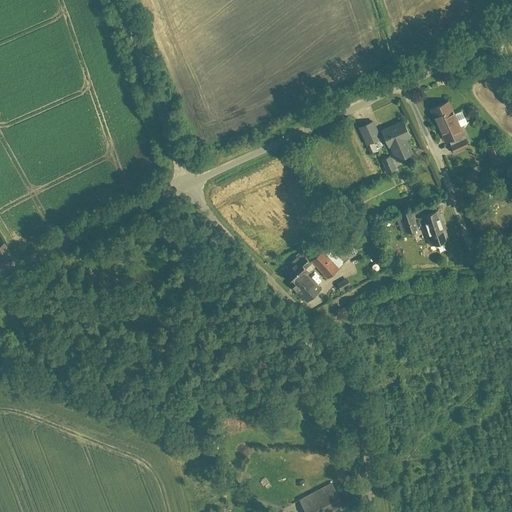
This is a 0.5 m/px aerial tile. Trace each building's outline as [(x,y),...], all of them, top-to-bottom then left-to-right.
[(448,99),(429,109),(444,142),(448,140),(455,154),(470,146),(460,126),(467,123),(461,111),(455,113),(448,99)] [(403,119),(380,129),(395,160),(414,151),(408,137),(411,136),(403,119)] [(358,127),(366,144),(381,138),(374,120),(358,127)] [(494,142),(484,147),(494,165),(504,160),(494,142)] [(385,169),(392,167),(389,154),(381,155),(385,169)] [(439,209),(421,215),(431,245),(449,239),(439,209)] [(413,210),(399,214),(405,232),(419,227),(413,210)] [(313,265),(326,278),(338,267),(322,250),(310,262),(313,265)] [(292,287),(307,303),(322,288),(306,271),(313,265),(310,262),(301,252),(289,264),(291,266),(285,271),(297,283),(292,287)] [(347,278),(337,284),(341,292),(351,286),(347,278)] [(332,480),(300,499),(307,511),(332,511),(346,504),(332,480)]
